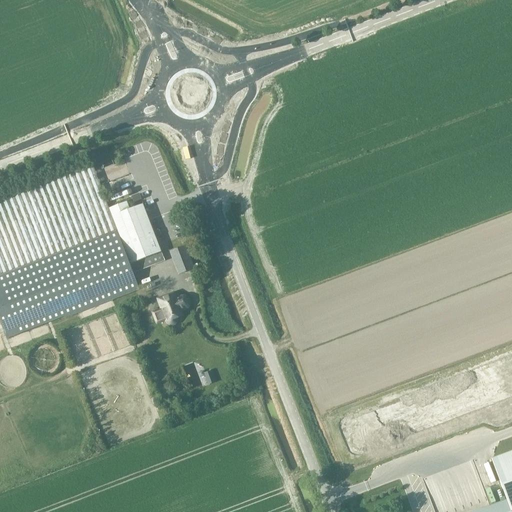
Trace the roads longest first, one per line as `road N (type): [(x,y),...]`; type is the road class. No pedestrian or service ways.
road 1 (unclassified): [(328,511),(207,185)]
road 2 (tertiary): [(297,54),(441,0)]
